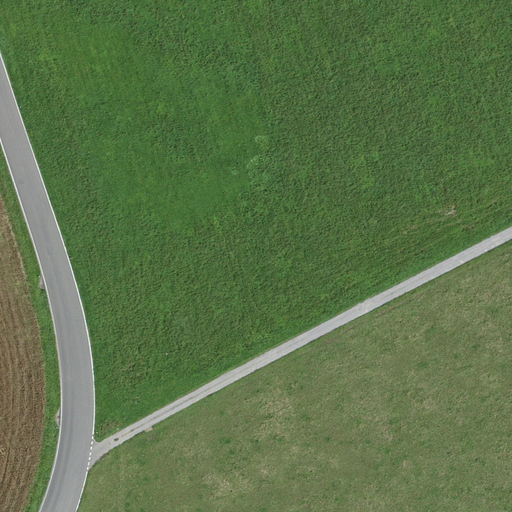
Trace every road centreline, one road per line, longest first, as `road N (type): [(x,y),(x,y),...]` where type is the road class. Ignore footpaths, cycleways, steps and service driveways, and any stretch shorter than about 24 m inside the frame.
road 1 (track): [(71,465),(511,233)]
road 2 (tertiary): [(58,511),(71,465),(76,367),(68,314),(0,93)]
